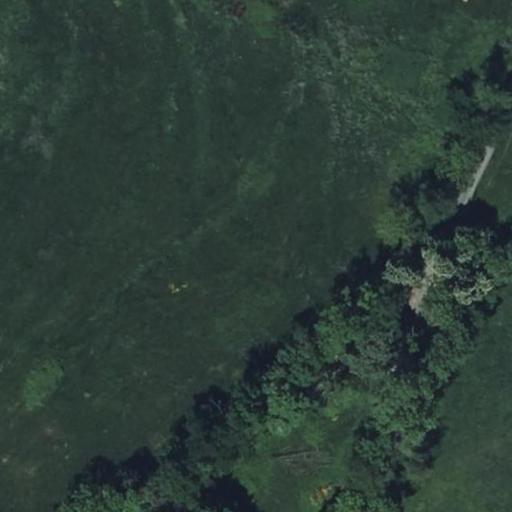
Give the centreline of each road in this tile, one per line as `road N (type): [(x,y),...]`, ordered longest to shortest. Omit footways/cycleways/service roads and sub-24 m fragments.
road 1 (residential): [(511,83),(321,511)]
road 2 (track): [(417,294),(158,511)]
